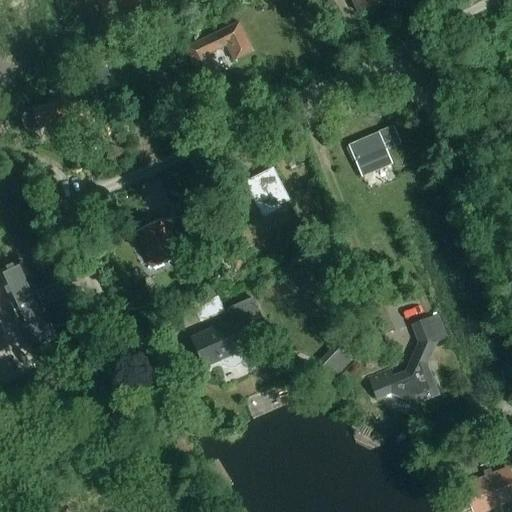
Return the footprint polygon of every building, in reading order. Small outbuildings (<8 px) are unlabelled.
[(352,0),(358,12),(380,0),(352,0)] [(234,59),(253,50),(239,21),(186,46),(201,77),(215,70),(207,53),(226,44),(234,59)] [(150,67),(158,84),(170,78),(161,61),(150,67)] [(76,85),(28,108),(30,112),(39,130),(87,107),(85,103),(76,85)] [(400,143),(392,126),(378,133),(349,145),(350,147),(347,148),(353,162),(356,161),(363,177),(392,165),(385,150),(400,143)] [(112,144),(106,158),(120,164),(126,150),(112,144)] [(262,213),(289,199),(273,169),(246,183),(262,213)] [(176,219),(185,238),(196,233),(187,214),(176,219)] [(152,263),(178,250),(163,219),(137,231),(152,263)] [(242,226),(230,232),(235,243),(247,237),(242,226)] [(44,308),(38,294),(37,292),(36,293),(22,262),(0,271),(0,277),(12,304),(11,304),(18,320),(19,319),(33,350),(57,339),(43,308),(44,308)] [(219,296),(195,307),(201,321),(225,311),(219,296)] [(229,309),(233,320),(193,338),(205,366),(222,359),(223,363),(224,364),(226,365),(228,366),(230,366),(232,366),(235,366),(237,365),(239,364),(241,362),(242,361),(243,359),(243,357),(244,356),(244,354),(242,350),(247,348),(239,330),(264,320),(254,298),(229,309)] [(441,315),(428,320),(414,325),(421,343),(408,373),(393,379),(390,372),(372,379),(379,398),(393,393),(415,403),(416,404),(439,395),(428,365),(438,344),(437,342),(449,338),(441,315)] [(336,345),(315,367),(332,383),(353,361),(336,345)] [(300,372),(289,377),(298,398),(309,393),(300,372)] [(511,471),(511,470),(479,482),(466,487),(472,503),(474,511),(477,511),(511,498),(511,471)]
